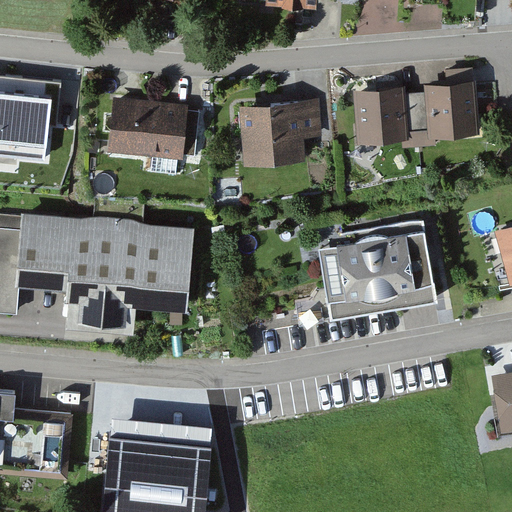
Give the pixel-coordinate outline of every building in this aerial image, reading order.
[(62,82),(0,76),(0,154),(45,159),(48,127),(57,128),(62,82)] [(471,84),(433,86),(436,130),(474,127),(471,84)] [(402,90),(363,92),(366,135),(404,132),(402,90)] [(186,108),(122,100),(117,141),(181,148),(186,108)] [(315,101),(247,106),(250,154),(303,150),(301,128),(317,127),(315,101)] [(153,159),(152,172),(175,173),(176,160),(153,159)] [(196,230),(0,212),(0,313),(17,315),(20,288),(71,293),(67,330),(136,336),(138,308),(189,312),(196,230)] [(424,231),(321,249),(333,320),(437,302),(424,231)] [(511,376),(500,379),(507,419),(511,417),(511,376)] [(66,417),(5,412),(0,468),(62,472),(66,417)]
